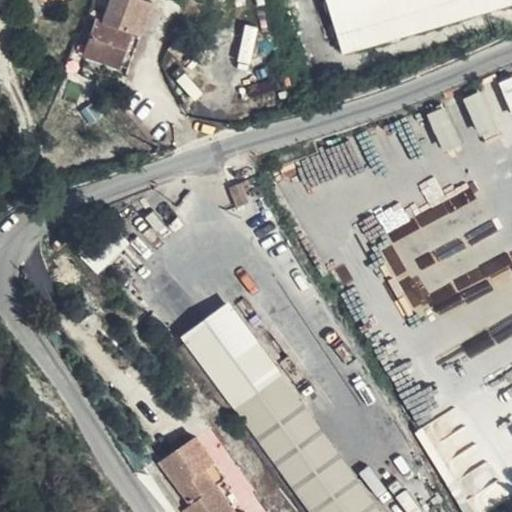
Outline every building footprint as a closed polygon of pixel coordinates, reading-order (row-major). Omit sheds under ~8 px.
[(151,1),(148,0),(111,0),(104,22),(98,20),(86,52),(117,64),(130,31),(139,35),(151,1)] [(511,0),(328,0),(344,51),(511,0)] [(117,64),(127,68),(139,35),(130,31),(117,64)] [(511,72),(501,77),(511,101),(511,72)] [(481,130),(498,125),(487,86),(470,91),(481,130)] [(447,236),(439,220),(479,199),(470,181),(450,192),(448,187),(425,199),(430,208),(392,227),(402,246),(417,238),(416,236),(423,233),(429,245),(447,236)] [(108,231),(82,250),(94,268),(121,248),(108,231)] [(315,511),(382,511),(231,306),(178,347),(300,511),(301,511),(310,505),(315,511)] [(206,472),(215,464),(197,439),(160,465),(190,507),(183,511),(234,511),(217,487),(206,472)] [(227,480),(215,464),(206,472),(217,487),(227,480)]
